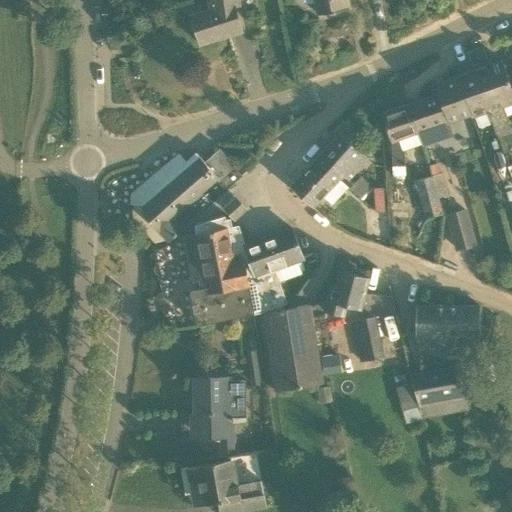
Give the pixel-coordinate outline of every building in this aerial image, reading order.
[(238,0),(208,0),(209,9),(191,15),(200,43),(242,30),(234,5),(239,5),(238,0)] [(310,2),(316,1),(318,13),(349,8),(347,0),(301,0),(303,1),(310,2)] [(508,78),(502,60),(488,65),(495,88),(510,84),(508,78)] [(481,93),(495,88),(488,65),(474,70),(480,91),(481,93)] [(464,96),(480,91),(474,70),(457,76),(464,96)] [(470,114),(464,96),(457,76),(435,84),(438,94),(409,103),(419,132),(418,133),(423,146),(453,135),(448,122),(470,114)] [(503,107),(511,103),(511,90),(510,84),(495,88),(481,93),(487,112),(489,112),(494,126),(508,121),(503,107)] [(487,112),(481,93),(480,91),(464,96),(470,114),(471,114),(472,118),(487,112)] [(399,139),(418,133),(419,132),(409,103),(382,113),(391,142),(393,175),(406,174),(405,151),(403,151),(399,139)] [(341,132),(291,186),(313,207),(363,153),(341,132)] [(243,176),(220,148),(204,162),(200,156),(186,169),(175,156),(132,192),(143,205),(143,206),(143,212),(168,242),(227,191),(243,176)] [(362,175),(352,185),(362,196),(372,186),(362,175)] [(438,175),(432,177),(442,213),(448,211),(438,175)] [(426,217),(442,213),(432,177),(416,181),(426,217)] [(385,207),(384,186),(376,187),(377,207),(385,207)] [(237,198),(226,208),(234,217),(245,207),(237,198)] [(466,210),(447,215),(456,248),(475,243),(466,210)] [(226,219),(225,215),(195,224),(197,232),(182,236),(191,279),(206,276),(208,287),(191,291),(198,324),(255,313),(254,310),(277,306),(287,302),(275,268),(256,275),(245,245),(246,245),(239,224),(233,225),(231,217),(226,219)] [(290,228),(246,245),(245,245),(256,275),(275,268),(303,258),(292,228),(290,228)] [(369,277),(368,277),(341,270),(337,285),(332,283),(325,310),(343,315),(346,304),(361,308),(369,277)] [(284,309),(265,316),(263,317),(275,390),(324,383),(311,305),(284,309)] [(480,306),(477,306),(416,305),(416,345),(476,346),(476,336),(480,336),(480,306)] [(375,317),(358,321),(359,326),(356,327),(362,360),(384,357),(375,317)] [(470,409),(462,367),(461,364),(411,373),(413,382),(418,405),(422,418),(470,409)] [(203,440),(203,436),(221,436),(221,447),(233,446),(233,421),(245,421),(244,380),(227,381),(227,377),(194,378),(195,413),(190,413),(181,414),(182,441),(203,440)] [(402,409),(418,405),(413,382),(397,386),(402,409)] [(236,499),(238,511),(240,511),(267,508),(264,494),(261,480),(235,484),(230,459),(196,465),(203,504),(236,499)]
